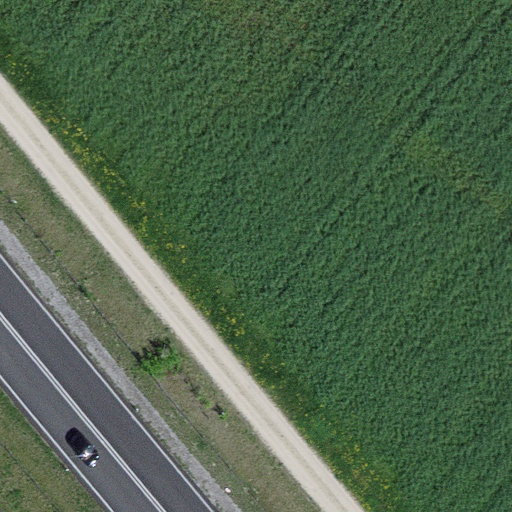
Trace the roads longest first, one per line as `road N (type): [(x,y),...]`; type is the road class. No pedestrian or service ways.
road 1 (track): [(0,97),(347,511)]
road 2 (trunk): [(162,511),(0,316)]
